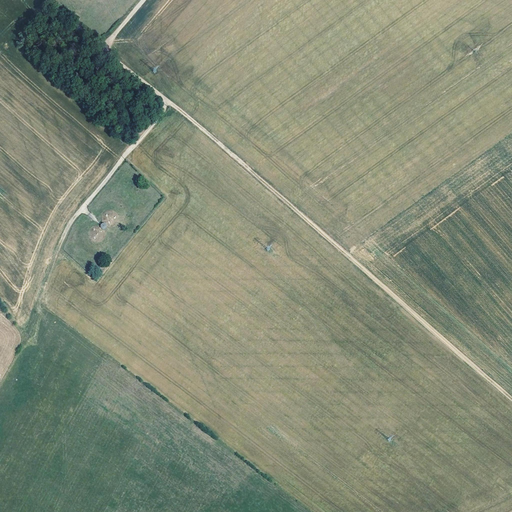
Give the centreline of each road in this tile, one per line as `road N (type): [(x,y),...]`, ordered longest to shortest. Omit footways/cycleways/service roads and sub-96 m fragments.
road 1 (track): [(168,103),(511,398)]
road 2 (unclassified): [(50,0),(168,103),(82,210)]
